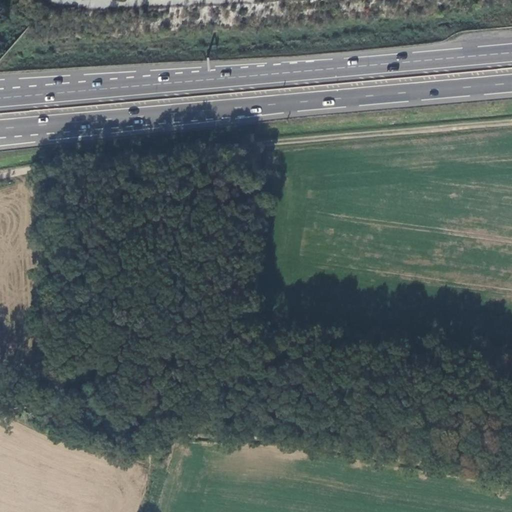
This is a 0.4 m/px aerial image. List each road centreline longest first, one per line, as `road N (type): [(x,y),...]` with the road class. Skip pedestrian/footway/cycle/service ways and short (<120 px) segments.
road 1 (track): [(511,121),(0,175)]
road 2 (trunk): [(0,132),(511,83)]
road 3 (trunk): [(511,52),(0,93)]
